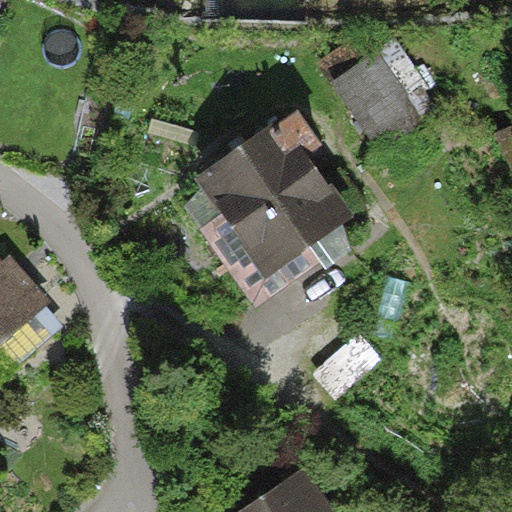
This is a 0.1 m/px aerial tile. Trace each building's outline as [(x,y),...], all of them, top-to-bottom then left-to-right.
[(361,39),(323,64),(383,151),(421,126),(361,39)] [(319,146),(298,116),(206,179),(228,210),(204,227),(257,304),(321,261),(308,243),(345,217),(303,157),(319,146)] [(0,357),(49,311),(0,259),(0,357)] [(384,361),(363,337),(317,378),(338,401),(384,361)] [(327,511),(302,475),(248,511),(327,511)]
